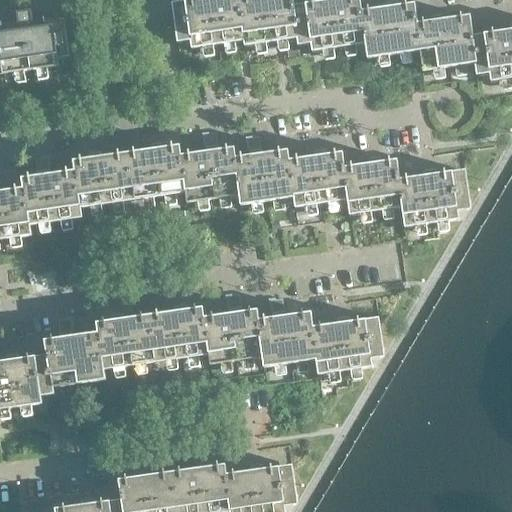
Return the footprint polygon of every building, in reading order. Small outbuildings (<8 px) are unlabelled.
[(246,42),(239,0),(200,0),(201,0),(172,4),(177,44),(190,42),(191,50),(244,42),(246,42)] [(299,40),(294,7),(293,0),(239,0),(246,42),(244,42),(244,47),(297,40),(299,40)] [(366,45),(362,12),(359,0),(342,0),(333,1),(333,0),(320,0),(321,3),(294,7),(299,40),(297,40),(298,47),(311,45),(312,53),(365,45),(366,45)] [(421,52),(418,25),(415,5),(399,7),(398,2),(386,4),(386,9),(362,12),(366,45),(365,45),(367,60),(419,53),(421,52)] [(0,27),(0,57),(3,76),(59,68),(58,60),(70,58),(64,19),(32,24),(32,22),(31,12),(16,14),(18,25),(0,27)] [(476,65),(472,37),(470,17),(444,21),(443,16),(431,18),(431,23),(418,25),(421,52),(419,53),(422,72),(474,65),(476,65)] [(511,26),(509,26),(510,31),(472,37),(476,65),(474,65),(476,77),(489,75),(490,83),(511,79),(511,26)] [(241,196),(236,159),(234,149),(218,151),(216,134),(204,136),(206,153),(181,157),(186,194),(185,194),(187,204),(239,197),(241,196)] [(295,199),(289,161),(288,151),(262,155),(259,138),(247,139),(249,157),(236,159),(241,196),(239,197),(240,207),(293,199),(295,199)] [(186,194),(181,157),(180,147),(164,149),(163,144),(151,146),(151,151),(126,154),(101,158),(101,153),(88,155),(89,160),(73,162),(74,172),(80,209),(81,209),(133,202),(159,198),(185,194),(186,194)] [(349,201),(345,168),(343,154),(327,156),(326,151),(314,153),(314,158),(289,161),(295,199),(293,199),(295,209),(347,201),(349,201)] [(80,209),(74,172),(51,175),(48,158),(36,159),(38,177),(21,179),(23,189),(28,227),(30,227),(83,219),(81,209),(80,209)] [(404,208),(400,181),(397,161),(381,163),(380,158),(368,160),(369,165),(345,168),(349,201),(347,201),(349,216),(401,209),(404,208)] [(470,206),(465,171),(460,172),(436,175),(435,171),(423,172),(424,177),(400,181),(404,208),(401,209),(404,229),(436,224),(459,221),(458,213),(466,212),(471,211),(470,206)] [(28,227),(23,189),(0,192),(0,240),(32,236),(30,227),(28,227)] [(264,358),(259,321),(258,311),(242,313),(239,296),(227,297),(229,315),(204,318),(210,356),(208,356),(210,366),(262,359),(264,358)] [(318,361),(313,328),(311,313),(285,317),(282,299),(270,301),(273,319),(259,321),(264,358),(262,359),(263,368),(316,361),(318,361)] [(210,356),(204,318),(203,308),(187,311),(186,306),(174,308),(175,312),(151,316),(124,320),(124,315),(111,317),(112,321),(96,324),(98,333),(103,371),(104,371),(131,367),(159,363),(208,356),(210,356)] [(384,353),(380,329),(380,327),(379,319),(373,319),(350,323),(349,318),(337,320),(337,324),(313,328),(318,361),(316,361),(318,376),(350,371),(372,368),(371,360),(378,359),(384,358),(384,353)] [(103,371),(98,333),(73,337),(70,319),(58,321),(60,339),(44,341),(46,356),(51,389),(53,388),(106,381),(104,371),(103,371)] [(51,389),(46,356),(20,360),(19,355),(7,357),(7,361),(0,362),(0,411),(43,405),(41,397),(54,395),(53,388),(51,389)] [(231,511),(226,475),(225,465),(209,468),(207,450),(194,452),(197,469),(172,473),(177,511),(231,511)] [(177,511),(172,473),(147,476),(144,459),(132,461),(135,478),(119,481),(121,500),(122,511),(177,511)] [(293,470),(292,466),(287,467),(263,470),(262,465),(250,467),(251,472),(226,475),(231,511),(285,511),(285,507),(292,506),(298,506),(297,501),(293,470)] [(122,511),(121,500),(94,504),(93,499),(81,501),(82,506),(55,510),(55,511),(122,511)]
